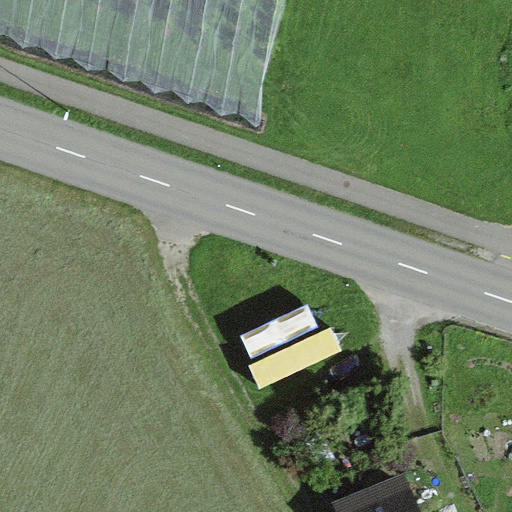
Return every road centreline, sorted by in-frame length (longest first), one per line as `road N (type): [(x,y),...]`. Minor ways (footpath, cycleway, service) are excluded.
road 1 (tertiary): [(0,129),(511,301)]
road 2 (track): [(184,192),(175,239),(181,289),(301,511)]
